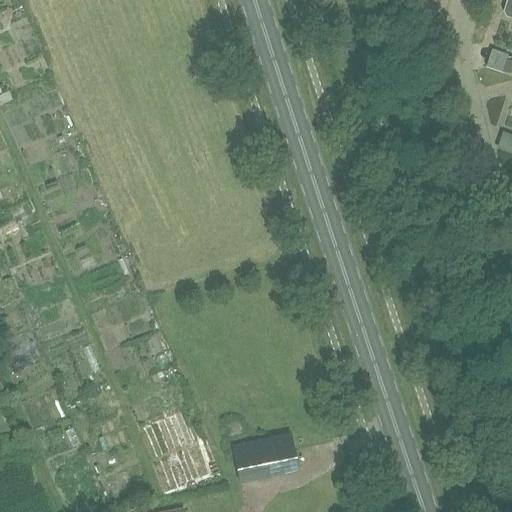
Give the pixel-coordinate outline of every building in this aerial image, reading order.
[(511,0),(500,0),(502,15),(511,14),(511,0)] [(481,64),(497,68),(502,52),(486,47),(481,64)] [(511,62),(507,61),(503,73),(511,76),(511,62)] [(86,314),(126,301),(122,288),(82,301),(86,314)] [(30,341),(18,300),(8,303),(5,292),(0,293),(0,309),(1,312),(0,312),(0,337),(4,349),(30,341)] [(55,326),(44,304),(24,314),(36,336),(55,326)] [(226,445),(235,485),(293,472),(284,432),(226,445)] [(170,456),(160,459),(169,484),(178,481),(170,456)]
